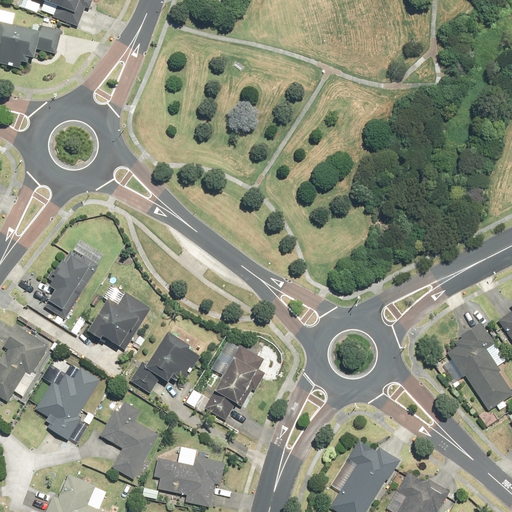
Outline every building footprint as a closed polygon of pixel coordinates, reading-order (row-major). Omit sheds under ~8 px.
[(55,16),(78,24),(85,6),(89,8),(91,0),(46,0),(59,5),(55,16)] [(38,31),(0,21),(0,63),(26,70),(29,56),(34,58),(36,49),(57,54),(62,30),(40,25),(38,31)] [(49,309),(65,319),(99,266),(84,256),(82,258),(71,250),(64,261),(61,259),(52,273),(55,275),(48,286),(54,290),(48,301),(53,304),(49,309)] [(108,298),(87,331),(100,339),(102,336),(124,350),(151,309),(125,292),(117,304),(108,298)] [(511,305),(511,311),(499,320),(511,339),(511,305)] [(65,337),(24,312),(19,321),(60,346),(65,337)] [(87,319),(81,316),(71,332),(77,335),(87,319)] [(465,378),(487,411),(511,395),(511,392),(499,372),(501,371),(486,348),(494,343),(480,323),(460,336),(462,339),(456,343),(458,347),(447,354),(463,379),(465,378)] [(26,373),(30,376),(49,346),(16,325),(3,347),(7,349),(0,359),(0,396),(8,402),(26,373)] [(142,361),(130,381),(150,394),(160,378),(167,382),(170,377),(177,381),(180,376),(186,379),(200,356),(188,349),(190,346),(167,332),(147,364),(142,361)] [(239,345),(204,408),(226,421),(236,403),(242,407),(252,389),(255,390),(265,373),(258,369),(264,359),(239,345)] [(52,381),(35,409),(48,417),(46,421),(48,423),(46,427),(68,440),(85,413),(81,411),(100,380),(79,367),(73,378),(65,373),(58,385),(52,381)] [(202,395),(193,390),(186,401),(195,407),(202,395)] [(122,448),(112,468),(134,480),(159,435),(135,422),(141,411),(124,401),(118,412),(114,410),(100,436),(122,448)] [(329,507),(337,511),(366,511),(401,461),(380,447),(377,451),(359,440),(346,459),(357,466),(329,507)] [(160,478),(158,489),(187,494),(185,503),(210,507),(214,483),(220,485),(225,463),(195,457),(194,465),(157,458),(153,477),(160,478)] [(397,511),(437,511),(450,492),(428,479),(425,483),(408,473),(397,491),(407,497),(397,511)] [(53,496),(45,511),(103,511),(88,505),(96,486),(68,474),(58,498),(53,496)]
